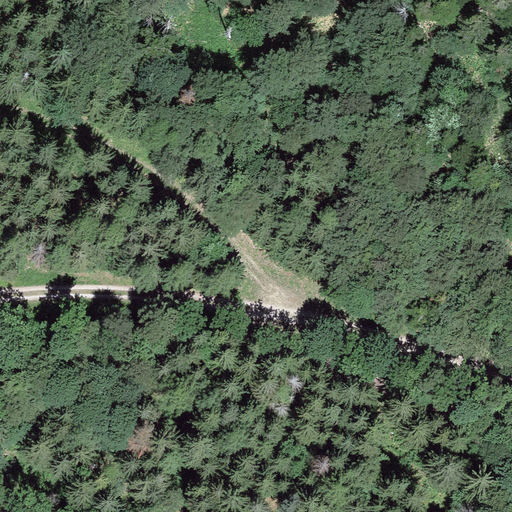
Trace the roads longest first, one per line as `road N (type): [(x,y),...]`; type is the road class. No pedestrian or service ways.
road 1 (track): [(511,372),(304,319),(207,304),(120,294),(0,297)]
road 2 (track): [(0,104),(142,165),(304,319)]
